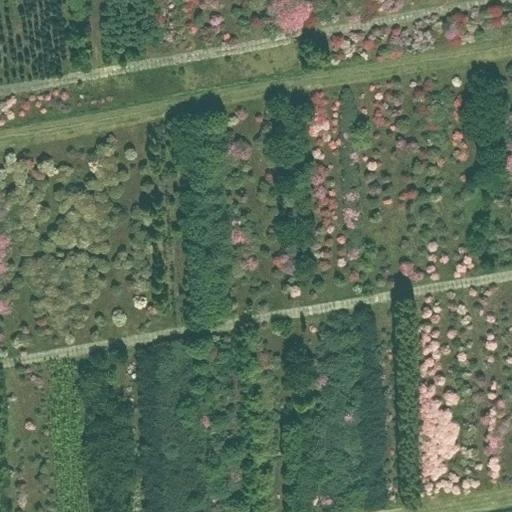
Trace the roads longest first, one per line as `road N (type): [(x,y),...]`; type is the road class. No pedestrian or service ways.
road 1 (track): [(511,276),(0,363)]
road 2 (track): [(0,91),(510,0)]
